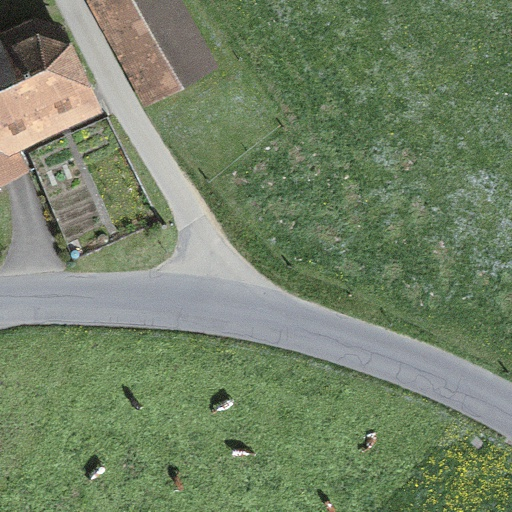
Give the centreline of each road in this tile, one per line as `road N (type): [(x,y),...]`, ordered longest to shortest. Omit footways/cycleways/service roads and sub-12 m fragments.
road 1 (unclassified): [(243,305),(164,203),(52,0)]
road 2 (unclassified): [(511,420),(425,366),(243,305)]
road 3 (unclassified): [(243,305),(0,304)]
